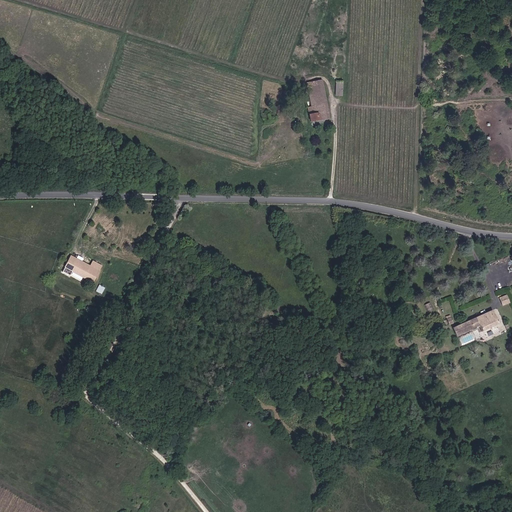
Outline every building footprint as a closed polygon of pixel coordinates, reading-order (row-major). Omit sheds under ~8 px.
[(312,74),(310,69),(304,70),(308,92),(304,93),(308,107),(326,104),(321,72),(312,74)] [(279,102),(276,99),(258,110),(261,114),(260,115),(264,122),(283,110),(285,113),(289,110),(283,100),(279,102)] [(89,264),(69,253),(62,265),(90,279),(99,262),(92,259),(89,264)] [(102,293),(105,287),(99,284),(97,291),(102,293)] [(502,305),(510,303),(507,294),(500,296),(502,305)] [(485,309),(446,326),(448,333),(471,323),(474,330),(491,322),(485,309)]
